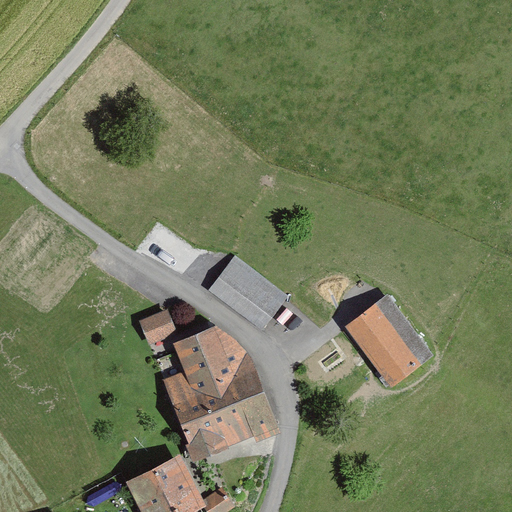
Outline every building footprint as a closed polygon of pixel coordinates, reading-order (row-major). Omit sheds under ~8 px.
[(41,218),(3,263),(23,279),(60,235),(41,218)] [(212,297),(266,334),(290,300),(235,262),(212,297)] [(352,331),(399,391),(438,359),(391,300),(352,331)] [(170,314),(143,325),(152,349),(179,338),(170,314)] [(164,383),(198,467),(277,437),(240,343),(217,330),(177,346),(187,374),(164,383)] [(131,485),(145,511),(203,511),(212,507),(186,457),(131,485)]
